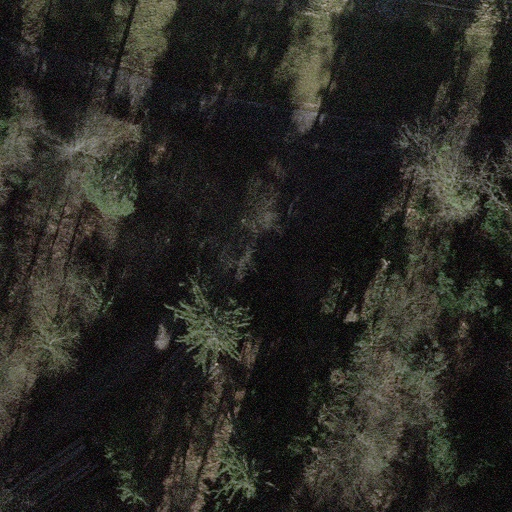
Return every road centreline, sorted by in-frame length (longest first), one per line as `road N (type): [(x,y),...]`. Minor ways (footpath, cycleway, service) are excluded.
road 1 (track): [(511,172),(92,100),(0,65)]
road 2 (track): [(0,469),(356,145)]
